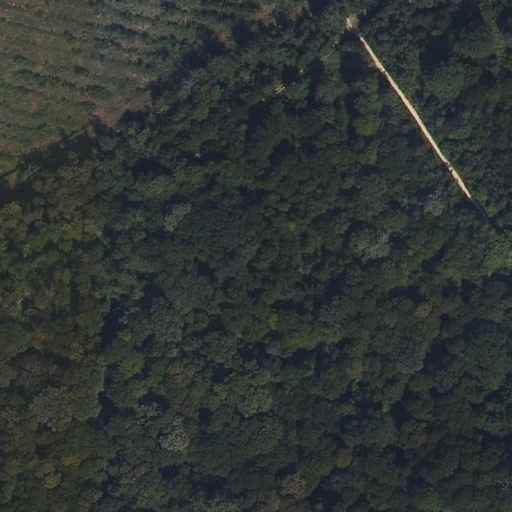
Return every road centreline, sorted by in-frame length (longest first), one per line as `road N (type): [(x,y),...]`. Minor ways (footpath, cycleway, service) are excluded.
road 1 (track): [(0,293),(334,49),(350,26)]
road 2 (track): [(511,259),(331,0)]
